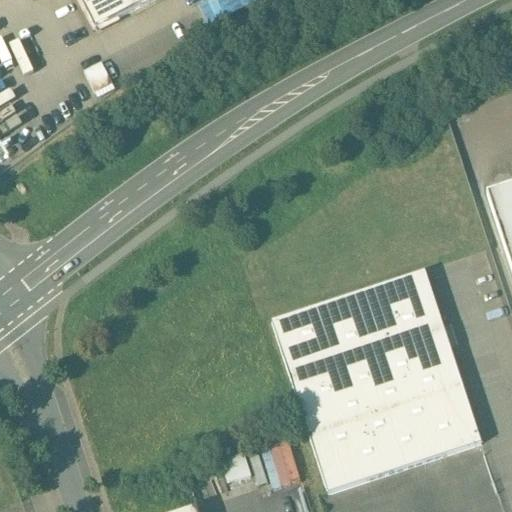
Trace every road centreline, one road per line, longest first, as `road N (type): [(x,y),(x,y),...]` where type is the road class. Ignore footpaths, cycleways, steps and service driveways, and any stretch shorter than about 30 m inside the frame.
road 1 (tertiary): [(470,0),(328,74),(152,190),(0,311)]
road 2 (residential): [(0,322),(40,400),(77,511)]
